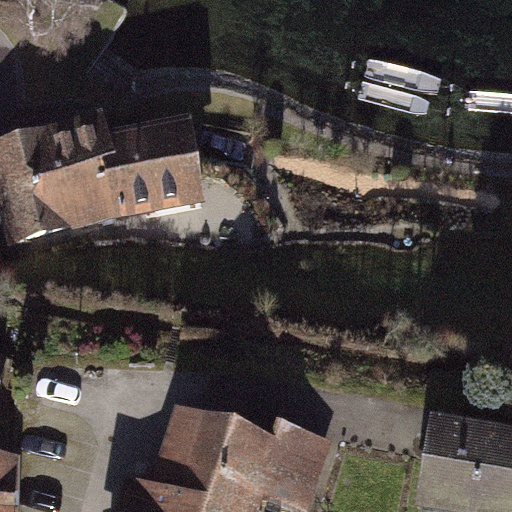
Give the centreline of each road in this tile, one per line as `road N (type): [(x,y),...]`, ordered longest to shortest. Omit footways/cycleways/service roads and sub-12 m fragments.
road 1 (residential): [(93,511),(129,414),(167,387),(392,422)]
road 2 (residential): [(0,129),(26,92),(23,60),(0,26)]
